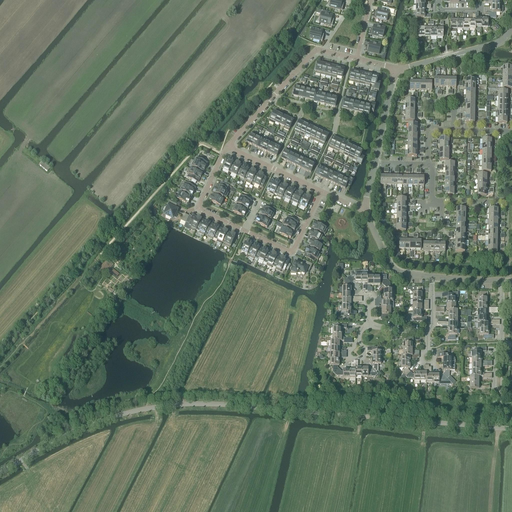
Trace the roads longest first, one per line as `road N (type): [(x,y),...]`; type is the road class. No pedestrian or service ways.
road 1 (residential): [(227,145),(322,50)]
road 2 (residential): [(511,26),(499,42),(395,69)]
road 3 (residential): [(244,230),(196,208),(227,145)]
road 4 (residential): [(321,189),(290,253),(244,230)]
